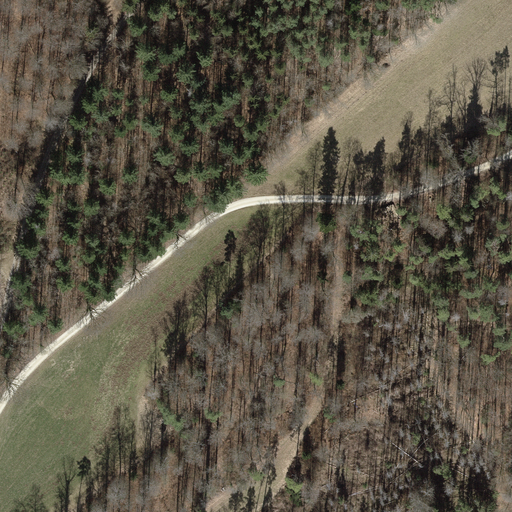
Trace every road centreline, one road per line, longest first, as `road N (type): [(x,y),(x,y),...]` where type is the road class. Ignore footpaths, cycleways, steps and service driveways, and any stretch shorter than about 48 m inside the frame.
road 1 (track): [(0,409),(22,373),(232,206),(410,194),(511,148)]
road 2 (track): [(0,327),(40,172),(79,83),(134,0)]
road 3 (track): [(389,196),(356,214),(339,235),(335,354),(317,407),(285,451)]
